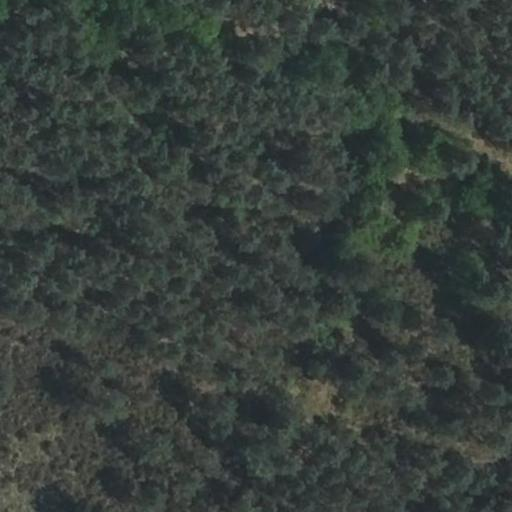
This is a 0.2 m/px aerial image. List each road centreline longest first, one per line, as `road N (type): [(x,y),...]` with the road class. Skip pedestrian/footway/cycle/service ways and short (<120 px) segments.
road 1 (track): [(243,511),(303,416),(400,146),(388,0)]
road 2 (track): [(308,403),(511,456)]
